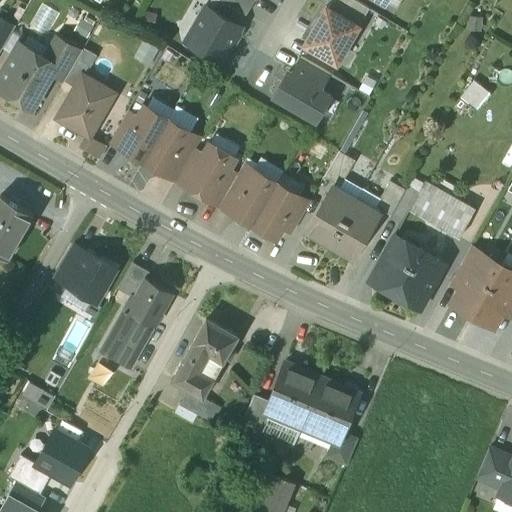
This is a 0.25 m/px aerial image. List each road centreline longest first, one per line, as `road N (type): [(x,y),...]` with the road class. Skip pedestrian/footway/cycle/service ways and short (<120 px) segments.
road 1 (tertiary): [(511,386),(217,258)]
road 2 (residential): [(79,511),(217,258)]
road 3 (residential): [(0,354),(95,188)]
road 4 (tertiary): [(217,258),(95,188)]
